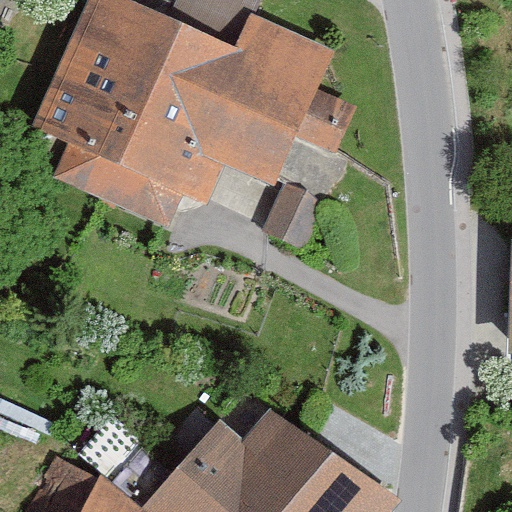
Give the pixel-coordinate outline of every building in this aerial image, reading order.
[(348,57),(261,19),(249,45),(178,13),(146,0),(100,0),(44,128),(76,143),(62,174),(180,226),(194,195),(221,207),(238,170),(288,192),(312,139),(346,154),(365,109),(331,94),(348,57)] [(183,0),(178,13),(249,45),(261,19),(269,0),(183,0)] [(386,511),(399,496),(281,405),(256,437),(233,420),(146,509),(148,511),(386,511)] [(83,511),(101,479),(62,456),(32,511),(83,511)] [(148,511),(146,509),(143,500),(101,479),(83,511),(148,511)]
